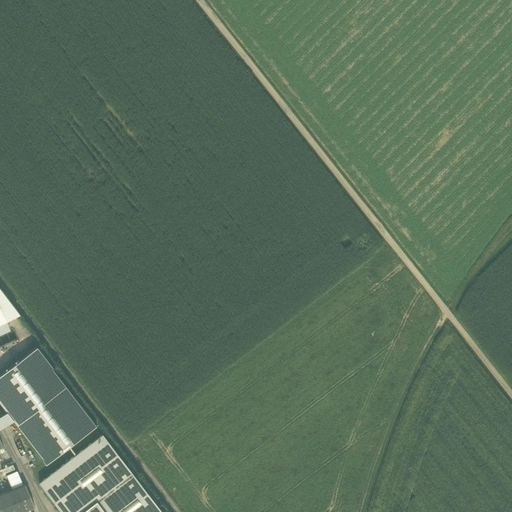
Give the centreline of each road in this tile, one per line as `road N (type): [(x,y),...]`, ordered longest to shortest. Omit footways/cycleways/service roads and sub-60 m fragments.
road 1 (track): [(200,0),(511,395)]
road 2 (track): [(446,312),(410,372),(362,511)]
